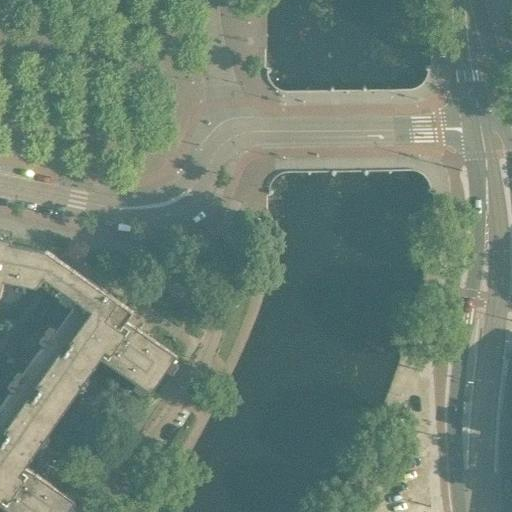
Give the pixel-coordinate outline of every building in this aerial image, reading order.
[(65,263),(46,250),(12,243),(13,239),(0,236),(0,297),(1,298),(4,280),(37,287),(44,277),(52,283),(65,263)] [(134,311),(65,263),(52,283),(78,301),(58,329),(102,358),(138,383),(135,387),(135,390),(142,394),(145,394),(147,390),(152,393),(177,356),(147,335),(127,321),(134,311)] [(58,329),(53,337),(47,345),(44,343),(24,373),(27,375),(21,383),(64,413),(102,358),(58,329)] [(64,413),(21,383),(16,391),(13,389),(0,406),(0,462),(18,475),(21,475),(26,467),(64,413)] [(68,511),(76,502),(36,473),(31,470),(26,467),(21,475),(18,475),(0,462),(0,504),(11,511),(68,511)]
